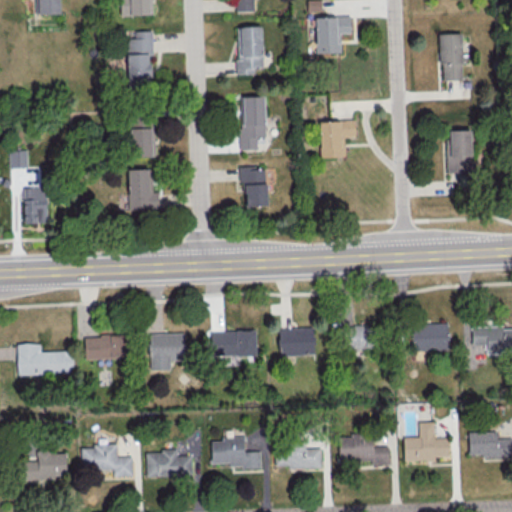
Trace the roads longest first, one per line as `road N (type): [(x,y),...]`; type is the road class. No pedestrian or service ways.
road 1 (tertiary): [(511,250),(0,271)]
road 2 (residential): [(202,263),(192,0)]
road 3 (residential): [(407,256),(394,0)]
road 4 (residential): [(511,505),(347,511)]
